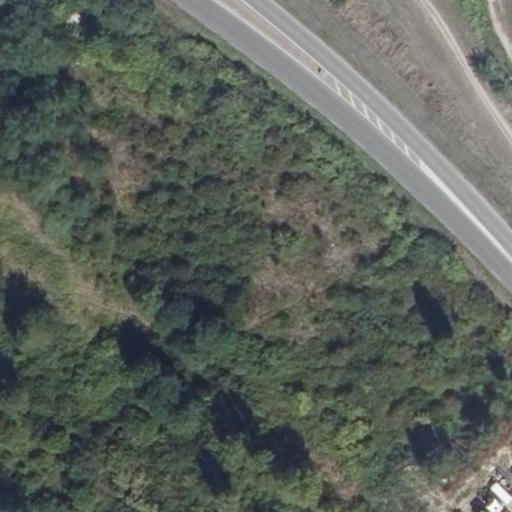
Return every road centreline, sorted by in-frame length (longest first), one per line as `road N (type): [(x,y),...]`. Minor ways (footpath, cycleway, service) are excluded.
road 1 (tertiary): [(194,0),(389,132)]
road 2 (tertiary): [(389,132),(256,0)]
road 3 (tertiary): [(511,259),(389,132)]
